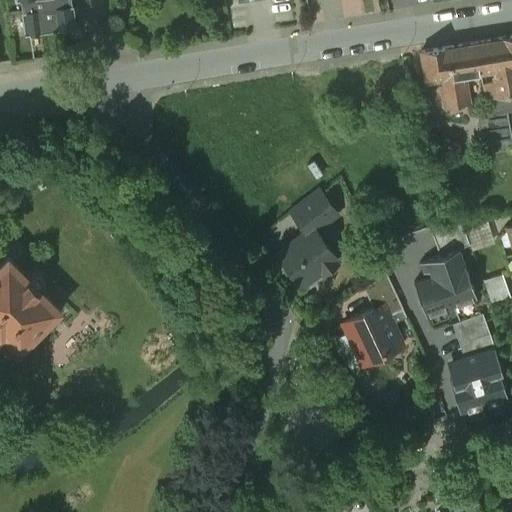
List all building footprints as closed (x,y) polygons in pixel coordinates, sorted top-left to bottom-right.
[(70,0),(23,0),(25,8),(71,2),(70,0)] [(25,8),(22,9),(26,31),(76,24),(73,1),(71,2),(25,8)] [(511,35),(474,42),(479,73),(497,70),(511,67),(511,35)] [(474,42),(421,51),(426,81),(445,78),(462,76),(479,73),(474,42)] [(511,67),(497,70),(498,75),(494,76),(495,82),(497,97),(511,94),(511,67)] [(462,76),(445,78),(446,84),(442,85),(445,105),(470,101),(467,80),(463,81),(462,76)] [(495,82),(484,84),(486,99),(497,97),(495,82)] [(511,137),(507,109),(480,114),(478,117),(483,148),(511,143),(511,137)] [(320,188),(291,210),(307,231),(314,226),(317,229),(339,213),(320,188)] [(307,231),(279,252),(303,284),(323,269),(325,271),(337,262),(336,259),(338,257),(317,229),(314,226),(307,231)] [(415,285),(426,317),(478,299),(468,271),(464,273),(457,254),(431,263),(436,278),(415,285)] [(9,255),(0,264),(0,343),(8,351),(16,343),(20,347),(43,325),(48,326),(59,315),(61,308),(9,255)] [(386,270),(364,286),(374,308),(381,305),(386,316),(404,307),(386,270)] [(488,275),(492,294),(511,290),(507,271),(488,275)] [(374,308),(344,322),(363,362),(403,344),(393,322),(389,324),(386,316),(381,305),(374,308)] [(503,345),(449,362),(449,361),(447,362),(463,409),(464,409),(464,407),(475,404),(480,395),(511,383),(511,371),(503,343),(502,344),(503,345)] [(464,511),(458,499),(447,505),(443,497),(436,501),(438,505),(436,506),(435,509),(435,511),(464,511)]
